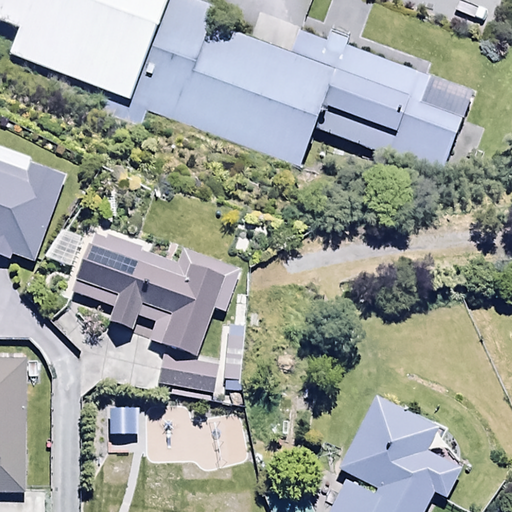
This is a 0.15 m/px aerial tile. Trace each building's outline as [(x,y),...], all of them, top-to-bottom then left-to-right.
[(128,104),(172,0),(0,0),(0,24),(13,29),(5,51),(102,94),(128,104)] [(172,0),(128,104),(102,94),(96,107),(141,127),(147,113),(295,170),(310,131),(442,182),(462,129),(418,112),(428,86),(351,56),(355,46),(335,38),(331,49),(297,36),(301,28),(258,12),(248,38),(214,25),(219,12),(188,0),(172,0)] [(0,257),(7,260),(9,255),(32,263),(63,180),(26,167),(25,172),(0,162),(0,257)] [(65,289),(110,308),(104,322),(130,333),(136,318),(151,324),(145,338),(193,358),(212,313),(221,316),(239,273),(180,248),(173,263),(91,228),(65,289)] [(240,328),(222,327),(221,358),(239,359),(240,328)] [(0,494),(21,495),(22,358),(0,357),(0,494)] [(216,367),(161,357),(155,386),(210,396),(216,367)] [(335,469),(345,475),(339,488),(327,511),(418,511),(427,494),(442,501),(458,469),(424,452),(436,428),(372,396),(335,469)] [(232,425),(180,423),(180,452),(185,452),(184,477),(227,478),(227,452),(231,452),(232,425)] [(308,511),(295,479),(258,495),(265,511),(308,511)]
